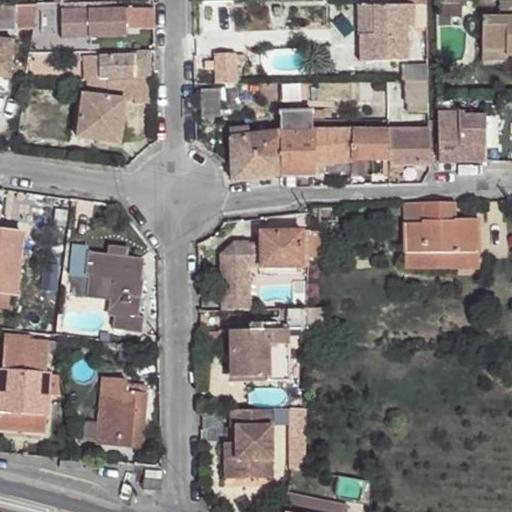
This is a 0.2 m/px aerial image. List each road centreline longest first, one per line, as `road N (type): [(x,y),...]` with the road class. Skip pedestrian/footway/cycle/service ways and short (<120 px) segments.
road 1 (residential): [(179,196),(511,191)]
road 2 (residential): [(175,511),(179,196)]
road 3 (residential): [(179,196),(172,0)]
road 4 (residential): [(179,196),(0,169)]
